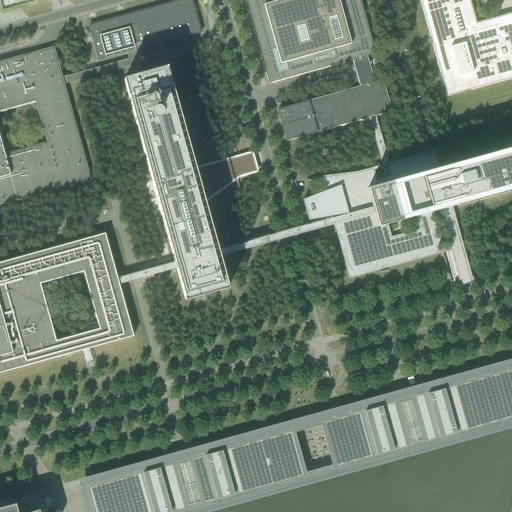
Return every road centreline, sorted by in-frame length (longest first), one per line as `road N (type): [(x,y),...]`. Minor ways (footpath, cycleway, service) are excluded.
road 1 (unclassified): [(222,0),(323,361)]
road 2 (unclassified): [(0,451),(323,361)]
road 3 (unclassified): [(323,361),(511,309)]
road 4 (unclassified): [(0,31),(117,0)]
